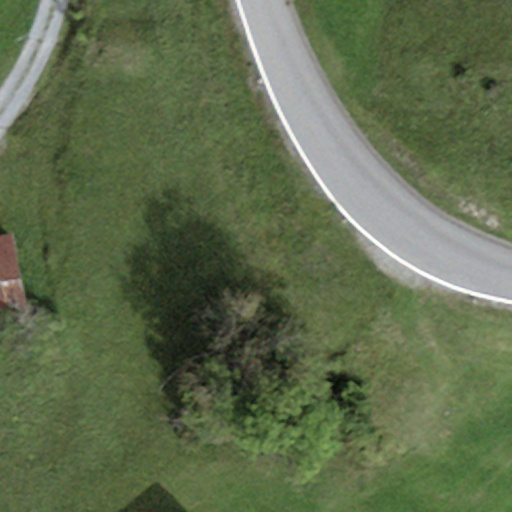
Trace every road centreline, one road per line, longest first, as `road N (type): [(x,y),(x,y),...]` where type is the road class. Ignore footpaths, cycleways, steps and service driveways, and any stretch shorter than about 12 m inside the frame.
road 1 (unclassified): [(265,0),(308,119),(392,229),(511,283)]
road 2 (track): [(59,0),(28,80),(0,123)]
